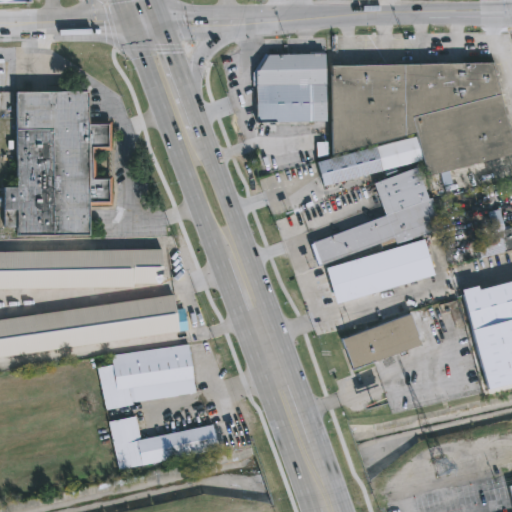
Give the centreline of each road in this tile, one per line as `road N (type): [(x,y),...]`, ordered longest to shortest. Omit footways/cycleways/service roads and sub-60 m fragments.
road 1 (primary): [(275,334),(200,126)]
road 2 (primary): [(129,21),(204,223)]
road 3 (tertiary): [(309,16),(511,12)]
road 4 (primary): [(194,108),(196,66),(210,43),(300,16)]
road 5 (tertiary): [(0,22),(159,21)]
road 6 (tertiary): [(159,21),(300,16)]
road 7 (primary): [(204,223),(249,344)]
